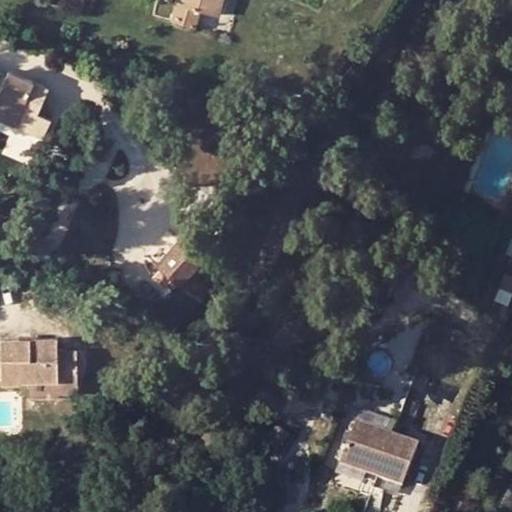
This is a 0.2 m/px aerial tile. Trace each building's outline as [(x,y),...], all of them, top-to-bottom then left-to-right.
[(183,0),(183,4),(218,14),(221,0),(183,0)] [(19,111),(34,117),(36,111),(47,87),(8,69),(6,74),(0,71),(0,117),(14,123),(19,111)] [(511,91),(499,87),(491,108),(511,116),(511,91)] [(19,111),(14,123),(42,136),(50,117),(36,111),(34,117),(19,111)] [(14,123),(0,117),(0,129),(9,134),(14,123)] [(511,198),(502,194),(498,203),(511,208),(511,198)] [(182,239),(158,264),(176,281),(200,256),(182,239)] [(0,373),(2,373),(2,379),(33,378),(60,379),(60,392),(76,391),(75,348),(59,349),(59,338),(2,338),(1,359),(0,359),(0,373)] [(60,379),(33,378),(33,392),(60,392),(60,379)] [(397,483),(413,441),(352,417),(335,461),(374,475),(397,483)] [(263,444),(275,452),(288,434),(276,426),(263,444)]
